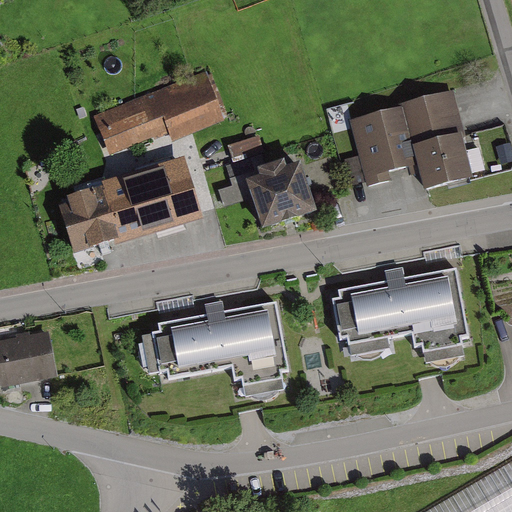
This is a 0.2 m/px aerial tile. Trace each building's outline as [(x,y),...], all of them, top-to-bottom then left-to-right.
[(214,75),(107,113),(123,156),(174,137),(178,147),(233,127),(214,75)] [(465,99),(359,123),(373,185),(433,172),(438,193),(491,182),(481,138),(474,139),(465,99)] [(0,156),(0,192),(9,190),(0,156)] [(146,243),(201,225),(180,161),(100,187),(102,192),(119,246),(120,249),(146,241),(146,243)] [(257,176),(260,184),(246,188),(262,238),(318,220),(302,170),(288,174),(285,167),(257,176)] [(60,212),(75,260),(119,246),(102,192),(67,203),(69,209),(60,212)] [(363,301),(351,303),(357,338),(379,334),(380,343),(433,334),(436,348),(447,346),(449,358),(487,351),(485,343),(491,341),(479,275),(422,285),(419,272),(400,275),(401,285),(361,292),(363,301)] [(179,334),(168,336),(174,371),(195,367),(197,376),(250,366),(253,381),(264,379),(266,390),(303,384),(302,375),(308,374),(296,307),(238,317),(236,304),(216,308),(218,317),(178,325),(179,334)] [(0,344),(0,390),(1,394),(59,383),(49,335),(0,344)] [(511,511),(511,452),(411,511),(511,511)]
